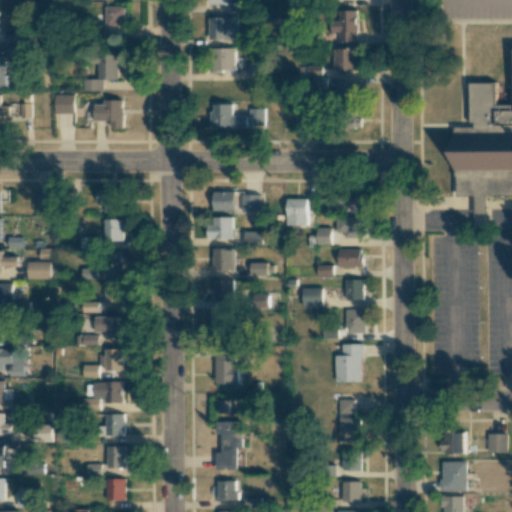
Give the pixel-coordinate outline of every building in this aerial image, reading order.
[(123,26),(123,7),(104,7),(104,26),(123,26)] [(356,12),(337,12),(337,21),(329,21),(329,34),(337,34),(337,43),(356,43),(356,12)] [(208,19),(208,40),(238,40),(238,19),(208,19)] [(0,91),(6,91),(6,72),(24,72),(24,45),(5,45),(5,57),(0,57),(0,91)] [(235,49),(210,49),(210,72),(235,72),(235,49)] [(332,71),(357,71),(357,50),(332,50),(332,71)] [(101,81),(121,82),(122,55),(91,55),(90,81),(84,81),(84,90),(101,91),(101,81)] [(249,78),(265,78),(265,65),(249,65),(249,78)] [(357,104),(357,85),(332,85),(332,95),(327,95),(327,104),(357,104)] [(511,195),(485,195),(485,216),(474,216),(474,197),(455,197),(455,129),(471,129),(470,85),(495,85),(496,104),(511,104),(511,195)] [(73,114),(73,96),(55,96),(55,114),(73,114)] [(95,122),(111,122),(111,130),(123,130),(123,102),(95,102),(95,122)] [(211,130),(246,130),(246,116),(233,116),(233,105),(211,105),(211,130)] [(9,107),(0,107),(0,118),(9,118),(9,107)] [(265,110),(249,110),(249,127),(265,127),(265,110)] [(296,112),(296,130),(312,130),(312,112),(296,112)] [(361,112),(335,112),(335,130),(361,130),(361,112)] [(125,191),(96,191),(96,203),(104,203),(104,214),(125,214),(125,191)] [(364,213),(364,192),(331,192),(331,213),(364,213)] [(37,207),(51,207),(51,193),(37,193),(37,207)] [(212,212),(233,212),(233,193),(212,193),(212,212)] [(260,195),(241,195),(241,213),(260,213),(260,195)] [(287,227),(307,227),(307,199),(287,199),(287,227)] [(232,218),(207,218),(207,239),(232,239),(232,218)] [(363,218),(337,218),(337,237),(363,237),(363,218)] [(122,242),(122,220),(104,220),(104,242),(122,242)] [(331,230),(317,230),(317,246),(331,246),(331,230)] [(261,244),(261,233),(244,233),(244,244),(261,244)] [(80,248),(95,247),(95,236),(80,237),(80,248)] [(22,248),(22,239),(9,239),(9,248),(22,248)] [(211,270),(234,270),(234,249),(211,249),(211,270)] [(362,249),(338,249),(338,267),(362,267),(362,249)] [(0,272),(3,272),(3,266),(18,266),(18,256),(3,257),(3,251),(0,250),(0,272)] [(122,275),(122,252),(102,252),(102,275),(122,275)] [(27,280),(51,280),(51,263),(27,263),(27,280)] [(266,275),(266,264),(249,264),(249,275),(266,275)] [(332,276),(332,267),(318,267),(318,276),(332,276)] [(97,268),(81,269),(82,279),(97,279),(97,268)] [(363,280),(345,280),(345,300),(363,300),(363,280)] [(212,302),(233,302),(233,281),(212,281),(212,302)] [(12,284),(0,284),(0,309),(2,309),(2,300),(12,300),(12,284)] [(123,306),(123,285),(104,285),(104,306),(123,306)] [(302,307),(321,307),(321,288),(302,288),(302,307)] [(268,295),(249,295),(249,308),(268,308),(268,295)] [(345,333),(365,333),(365,310),(345,310),(345,333)] [(238,316),(211,316),(211,339),(238,339),(238,316)] [(125,339),(125,317),(95,317),(95,339),(125,339)] [(274,342),(274,327),(255,327),(255,342),(274,342)] [(10,345),(24,345),(24,333),(10,333),(10,345)] [(99,336),(81,336),(81,344),(99,345),(99,336)] [(335,355),(335,382),(362,382),(362,345),(342,345),(342,355),(335,355)] [(23,376),(23,357),(13,357),(13,349),(0,349),(0,370),(8,370),(8,376),(23,376)] [(123,349),(104,349),(104,372),(123,372),(123,349)] [(215,385),(238,385),(238,349),(215,349),(215,385)] [(84,377),(100,377),(99,365),(84,365),(84,377)] [(123,403),(123,383),(93,383),(93,403),(123,403)] [(29,407),(29,396),(13,396),(13,407),(29,407)] [(354,415),(354,400),(339,400),(339,441),(359,441),(359,415),(354,415)] [(0,413),(0,434),(11,434),(11,423),(3,423),(3,413),(0,413)] [(124,414),(104,414),(104,436),(124,436),(124,414)] [(241,422),(217,422),(217,452),(216,452),(216,468),(241,468),(241,422)] [(33,424),(33,442),(52,442),(52,424),(33,424)] [(441,430),(441,452),(465,452),(465,430),(441,430)] [(488,452),(507,452),(507,433),(488,433),(488,452)] [(107,468),(125,468),(125,447),(107,447),(107,468)] [(342,470),(361,470),(361,449),(342,449),(342,470)] [(466,461),(441,461),(441,490),(466,490),(466,461)] [(44,463),(12,463),(12,474),(44,474),(44,463)] [(101,463),(87,464),(87,475),(101,474),(101,463)] [(124,479),(106,479),(106,500),(124,500),(124,479)] [(238,499),(238,480),(217,480),(217,499),(238,499)] [(360,481),(340,481),(340,501),(360,501),(360,481)] [(18,489),(18,506),(35,506),(35,489),(18,489)] [(463,511),(463,495),(442,495),(442,511),(463,511)]
